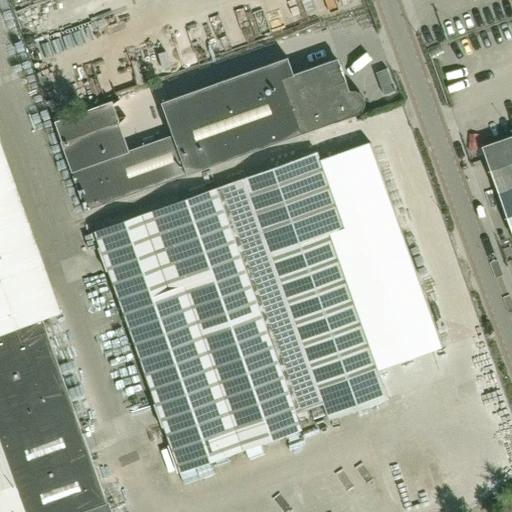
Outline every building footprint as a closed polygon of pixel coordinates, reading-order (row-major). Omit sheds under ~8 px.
[(308,0),(314,16),(327,12),(322,0),(308,0)] [(339,0),(345,15),(356,11),(352,0),(339,0)] [(173,135),(130,151),(113,102),(55,122),(62,142),(61,142),(86,212),(359,115),(364,109),(365,103),(363,96),(357,92),(351,91),(342,66),(339,62),(336,60),(332,61),(294,74),(289,57),(162,103),(173,135)] [(499,193),(511,188),(511,137),(483,148),(499,193)] [(364,393),(384,386),(329,233),(344,227),(318,153),(144,215),(95,232),(181,473),(245,450),(244,449),(301,429),(296,414),(325,403),(331,419),(369,405),(364,393)] [(0,511),(110,511),(108,503),(79,420),(73,405),(43,319),(47,318),(0,187),(0,511)] [(511,188),(499,193),(503,203),(511,229),(511,188)] [(369,405),(389,398),(385,386),(384,386),(364,393),(369,405)] [(298,437),(300,452),(315,450),(313,435),(298,437)]
